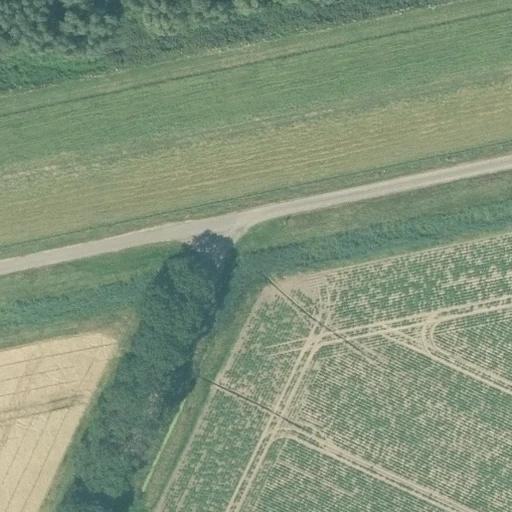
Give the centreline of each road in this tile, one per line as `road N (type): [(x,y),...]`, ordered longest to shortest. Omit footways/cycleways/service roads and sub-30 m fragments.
road 1 (unclassified): [(102,511),(210,277),(214,224)]
road 2 (tertiary): [(214,224),(511,161)]
road 3 (tertiary): [(0,268),(214,224)]
